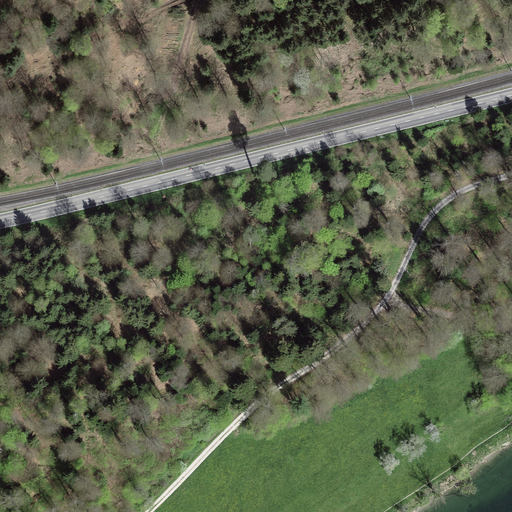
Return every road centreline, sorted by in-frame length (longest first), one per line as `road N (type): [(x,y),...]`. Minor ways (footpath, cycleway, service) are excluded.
road 1 (tertiary): [(511,95),(0,221)]
road 2 (track): [(196,0),(160,134)]
road 3 (track): [(511,330),(383,303)]
